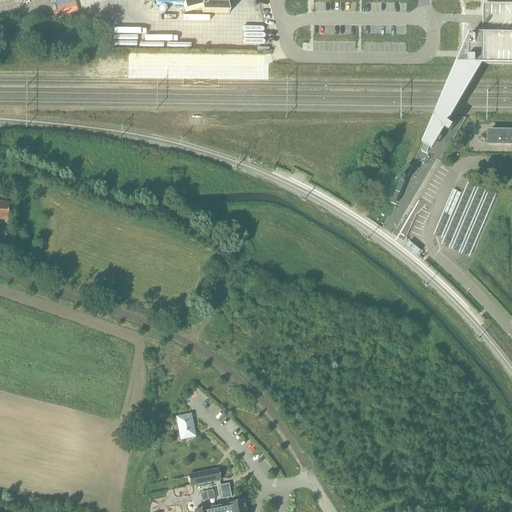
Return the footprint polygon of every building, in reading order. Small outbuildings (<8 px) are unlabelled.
[(203,14),(230,14),(226,0),(156,0),(157,5),(185,5),(187,12),(201,8),(203,14)] [(434,119),(423,145),(433,150),(444,131),(452,136),(458,125),(451,121),(452,118),(455,113),(475,80),(484,65),(511,64),(511,4),(484,5),(484,14),(484,23),(484,34),(470,34),(460,57),(450,80),(437,113),(434,119)] [(511,145),(511,130),(488,130),(488,136),(488,143),(488,145),(511,145)] [(401,181),(406,183),(412,167),(408,165),(401,181)] [(396,192),(401,194),(406,183),(401,181),(396,192)] [(396,192),(391,203),(396,205),(401,194),(396,192)] [(9,202),(0,202),(0,219),(9,220),(9,202)] [(420,250),(408,241),(404,246),(416,254),(420,250)] [(195,437),(191,415),(177,418),(178,425),(180,425),(182,432),(180,432),(181,439),(195,437)] [(219,470),(188,476),(190,486),(221,480),(219,470)] [(156,475),(152,484),(164,489),(168,480),(156,475)] [(228,484),(220,486),(222,499),(231,497),(228,484)] [(186,495),(200,502),(203,494),(189,487),(186,495)] [(247,511),(245,511),(243,501),(229,504),(229,505),(207,509),(207,508),(195,510),(195,511),(247,511)]
